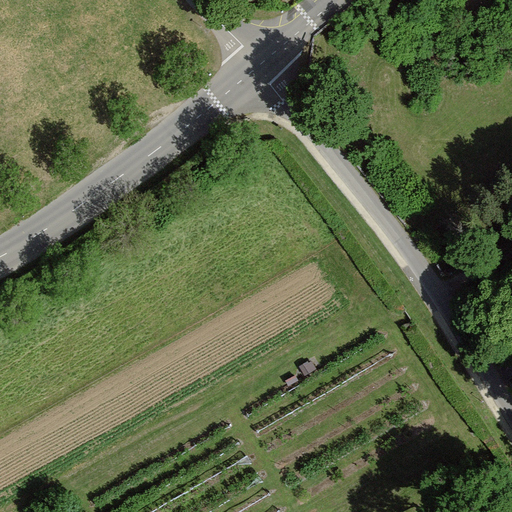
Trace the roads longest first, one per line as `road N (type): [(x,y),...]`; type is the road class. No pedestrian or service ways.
road 1 (unclassified): [(258,65),(400,241),(511,414)]
road 2 (tertiary): [(0,257),(156,150),(258,65)]
